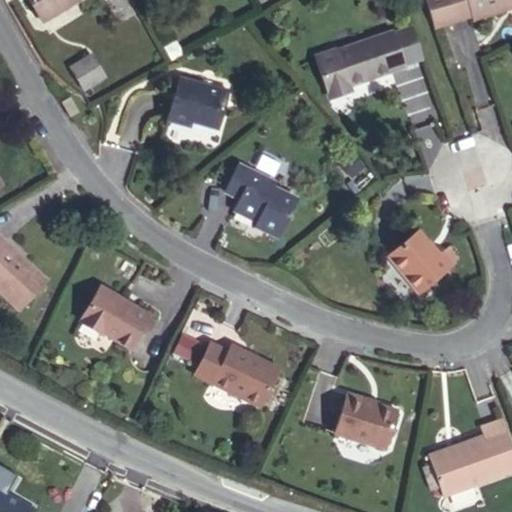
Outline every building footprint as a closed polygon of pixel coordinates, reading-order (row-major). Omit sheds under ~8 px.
[(76,0),(7,0),(26,31),(78,2),(76,0)] [(511,0),(418,0),(410,3),(421,32),(444,24),(446,28),(460,23),(461,27),(511,9),(511,0)] [(410,28),(394,33),(404,64),(420,59),(410,28)] [(336,49),(314,57),(327,95),(350,87),(349,86),(405,67),(404,64),(394,33),(393,31),(337,50),(336,49)] [(100,78),(87,56),(70,67),(83,88),(100,78)] [(174,87),(160,130),(180,136),(182,131),(204,139),(217,101),(194,93),(174,87)] [(350,87),(327,95),(328,99),(351,91),(350,87)] [(352,94),(330,102),(331,106),(353,98),(352,94)] [(77,114),(67,98),(58,104),(68,119),(77,114)] [(340,184),(352,175),(340,161),(329,171),(340,184)] [(264,191),(224,171),(211,197),(225,205),(220,216),(243,228),(241,232),(266,245),(285,207),(262,195),(264,191)] [(407,298),(439,273),(429,260),(427,261),(408,237),(378,261),(407,298)] [(36,289),(0,257),(0,309),(9,317),(36,289)] [(100,287),(79,321),(101,334),(102,332),(130,349),(150,316),(100,287)] [(174,353),(187,360),(196,342),(182,336),(174,353)] [(259,407),(278,368),(231,345),(227,352),(209,343),(194,374),(259,407)] [(346,395),(334,433),(384,449),(396,411),(346,395)] [(446,449),(428,456),(431,465),(439,487),(442,497),(511,473),(511,451),(501,420),(480,428),(483,436),(454,446),(455,449),(447,452),(446,449)] [(439,487),(431,465),(422,468),(430,490),(439,487)] [(0,490),(0,511),(34,511),(36,511),(0,490)]
